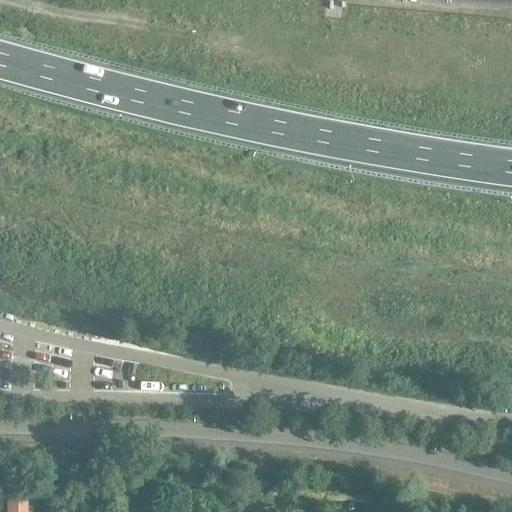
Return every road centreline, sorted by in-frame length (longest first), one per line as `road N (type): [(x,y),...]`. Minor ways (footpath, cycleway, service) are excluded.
road 1 (unclassified): [(511,480),(300,443),(0,430)]
road 2 (motorway): [(82,83),(370,163),(511,187)]
road 3 (motorway): [(82,83),(382,151),(511,169)]
road 4 (motorway): [(82,83),(372,132),(511,140)]
